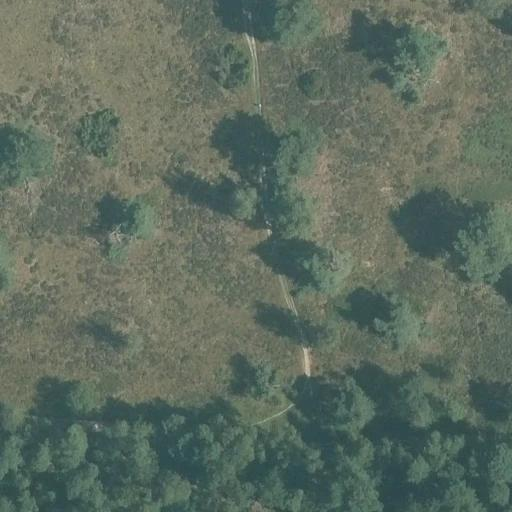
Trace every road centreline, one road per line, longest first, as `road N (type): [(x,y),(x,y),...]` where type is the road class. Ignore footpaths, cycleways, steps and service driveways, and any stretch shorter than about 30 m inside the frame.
road 1 (track): [(236,0),(268,232),(307,356),(321,440)]
road 2 (track): [(321,440),(0,422)]
